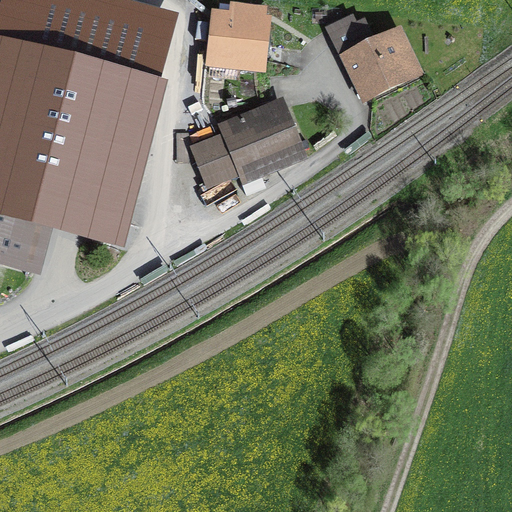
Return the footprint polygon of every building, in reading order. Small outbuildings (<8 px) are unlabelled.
[(215,15),(210,65),(262,71),(267,21),(215,15)] [(330,34),(335,45),(357,34),(351,23),(330,34)] [(335,46),(361,99),(418,71),(402,37),(387,44),(383,34),(371,40),(367,31),(335,46)] [(0,51),(0,258),(23,264),(74,71),(0,51)] [(223,125),(244,176),(299,154),(281,112),(250,124),(246,115),(223,125)]
